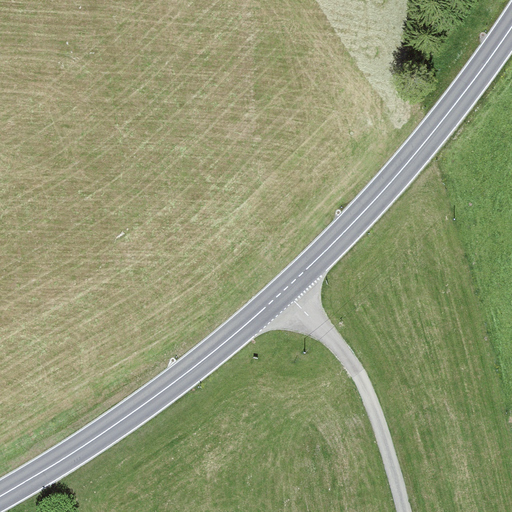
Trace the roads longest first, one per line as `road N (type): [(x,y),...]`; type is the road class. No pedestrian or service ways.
road 1 (secondary): [(285,289),(103,436),(0,499)]
road 2 (secondary): [(511,32),(355,220),(285,289)]
road 3 (unclassified): [(403,511),(361,379),(285,289)]
